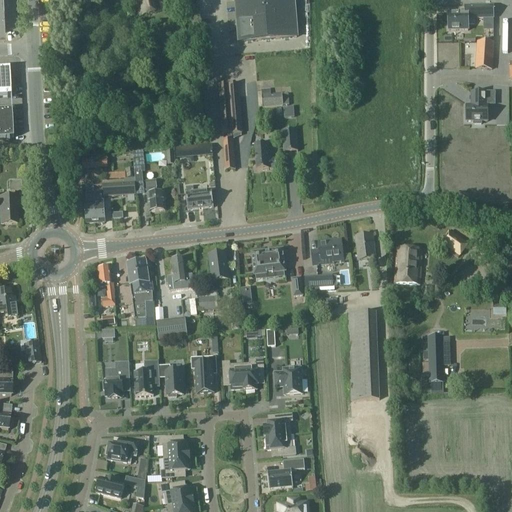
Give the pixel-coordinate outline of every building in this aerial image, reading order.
[(134,0),(140,17),(163,11),(159,0),(134,0)] [(293,0),(235,0),(239,41),(296,36),(293,0)] [(493,6),(468,6),(468,14),(468,18),(493,18),(493,6)] [(449,31),(464,31),(468,31),(468,18),(468,14),(449,14),(449,31)] [(458,50),(472,51),(472,40),(458,39),(458,50)] [(490,69),(492,44),(477,42),(475,68),(490,69)] [(0,70),(0,141),(12,141),(11,112),(0,112),(0,99),(10,99),(9,70),(0,70)] [(236,171),(233,136),(243,135),(239,85),(219,86),(222,136),(224,136),(226,171),(236,171)] [(270,90),(261,91),(262,97),(262,108),(283,106),(282,95),(271,96),(270,90)] [(485,106),(485,105),(496,105),(496,93),(471,93),(471,103),(472,103),(472,106),(466,106),(466,122),(473,122),(473,125),(481,125),(481,122),(487,122),(487,106),(485,106)] [(279,108),(281,119),(292,117),(290,106),(279,108)] [(296,131),(282,132),(283,152),(298,151),(296,131)] [(271,160),(270,144),(254,145),(256,171),(278,170),(277,159),(271,160)] [(212,146),(201,147),(201,156),(212,155),(212,146)] [(189,147),(175,148),(176,158),(190,157),(189,147)] [(144,153),(133,154),(134,156),(134,160),(135,174),(136,183),(143,182),(142,174),(146,173),(144,153)] [(107,156),(96,156),(96,169),(107,168),(107,156)] [(10,192),(22,192),(21,181),(9,182),(10,192)] [(158,195),(157,189),(157,182),(146,183),(147,190),(149,213),(165,212),(163,194),(158,195)] [(105,198),(116,197),(137,196),(135,184),(104,186),(105,198)] [(95,224),(93,192),(93,186),(86,187),(87,202),(85,202),(86,224),(95,224)] [(192,188),(186,188),(186,195),(188,211),(213,209),(211,192),(193,194),(192,188)] [(93,192),(95,224),(105,223),(103,205),(101,205),(100,191),(93,192)] [(0,209),(1,225),(17,225),(16,198),(0,198),(0,209)] [(455,257),(456,255),(467,240),(450,228),(439,243),(445,247),(443,249),(455,257)] [(358,261),(375,259),(372,236),(355,238),(358,261)] [(319,251),(312,252),(313,267),(324,265),(332,264),(332,263),(341,262),(341,263),(343,263),(343,262),(342,258),(341,243),(340,240),(332,241),(318,242),(319,251)] [(511,260),(511,249),(494,245),(491,256),(511,260)] [(420,286),(423,250),(395,249),(393,285),(420,286)] [(265,252),(251,253),(254,277),(256,277),(286,273),(284,250),(269,251),(269,253),(265,253),(265,252)] [(221,255),(219,253),(214,253),(213,256),(209,256),(212,282),(228,280),(225,254),(221,255)] [(175,284),(186,283),(183,260),(172,262),(175,284)] [(146,264),(128,267),(130,286),(133,286),(138,319),(138,329),(155,329),(154,303),(153,303),(152,293),(154,293),(152,284),(148,284),(146,264)] [(109,269),(98,270),(100,288),(107,288),(108,293),(107,293),(108,300),(102,300),(103,308),(115,307),(114,299),(115,299),(113,284),(111,284),(109,269)] [(333,276),(306,278),(306,289),(311,289),(333,288),(333,276)] [(301,278),(292,279),(294,298),(303,297),(301,278)] [(250,288),(241,289),(243,304),(252,303),(250,288)] [(195,290),(185,291),(186,300),(196,299),(195,290)] [(12,304),(10,292),(0,293),(0,314),(6,314),(7,320),(17,318),(15,304),(12,304)] [(215,292),(199,293),(200,312),(217,310),(215,292)] [(506,316),(506,304),(492,304),(492,315),(506,316)] [(166,306),(158,306),(158,314),(166,314),(166,306)] [(367,314),(347,315),(350,403),(371,403),(378,403),(377,314),(367,314)] [(114,317),(102,318),(103,326),(115,325),(114,317)] [(185,319),(157,323),(159,340),(187,337),(185,319)] [(24,331),(31,330),(29,320),(23,321),(24,331)] [(115,331),(102,331),(102,340),(115,339),(115,331)] [(275,331),(267,332),(267,348),(275,348),(275,331)] [(429,384),(443,384),(442,337),(428,337),(429,384)] [(32,344),(23,346),(26,365),(41,363),(39,354),(38,344),(37,339),(31,340),(32,344)] [(327,370),(327,362),(332,362),(332,356),(317,356),(318,378),(325,378),(326,380),(333,380),(333,370),(327,370)] [(216,358),(191,359),(191,371),(195,370),(196,395),(213,394),(213,375),(216,375),(216,358)] [(243,365),(244,391),(244,392),(257,391),(257,386),(258,386),(257,374),(264,374),(263,361),(256,362),(256,365),(243,365)] [(158,362),(144,363),(145,373),(135,374),(136,398),(153,397),(153,388),(160,388),(158,362)] [(105,391),(105,398),(123,397),(123,392),(130,392),(128,363),(115,364),(115,370),(106,370),(106,381),(105,381),(105,383),(103,383),(103,391),(105,391)] [(223,364),(223,376),(230,376),(231,391),(244,391),(243,365),(230,366),(229,363),(223,364)] [(160,380),(166,379),(167,395),(169,395),(169,396),(177,396),(177,394),(185,394),(184,370),(169,371),(168,366),(159,367),(160,380)] [(282,373),(273,373),(274,389),(283,389),(283,397),(303,396),(302,368),(282,369),(282,373)] [(13,380),(13,372),(0,371),(0,396),(11,397),(11,395),(13,395),(13,386),(11,386),(11,384),(9,384),(9,380),(13,380)] [(12,407),(0,406),(0,405),(0,430),(8,432),(8,429),(10,429),(11,421),(9,421),(9,419),(7,419),(8,413),(11,414),(12,407)] [(364,406),(348,405),(347,417),(363,417),(364,406)] [(279,422),(267,423),(268,438),(291,436),(290,422),(293,422),(292,415),(279,416),(279,422)] [(291,436),(268,438),(266,438),(267,453),(283,452),(283,457),(296,456),(295,449),(292,450),(291,436)] [(163,445),(164,459),(190,457),(190,450),(188,450),(188,444),(172,445),(172,438),(160,439),(160,446),(163,445)] [(106,447),(105,457),(107,457),(106,462),(127,465),(131,465),(132,457),(137,458),(139,444),(119,440),(118,446),(113,446),(108,445),(108,447),(106,447)] [(190,457),(164,459),(164,472),(161,472),(162,479),(174,478),(174,472),(189,471),(189,464),(191,464),(190,457)] [(284,472),(268,474),(269,490),(292,488),(291,472),(305,470),(304,461),(283,463),(284,472)] [(137,496),(144,497),(146,482),(132,479),(130,486),(138,487),(137,496)] [(309,485),(306,485),(306,492),(315,492),(314,479),(309,479),(309,485)] [(126,486),(103,481),(99,497),(122,502),(126,486)] [(165,493),(168,507),(194,502),(193,495),(191,495),(190,489),(175,492),(174,485),(161,487),(162,494),(165,493)] [(307,511),(307,503),(302,503),(302,499),(286,500),(286,504),(277,505),(277,511),(307,511)] [(194,502),(168,507),(168,511),(194,511),(194,509),(195,509),(194,502)]
